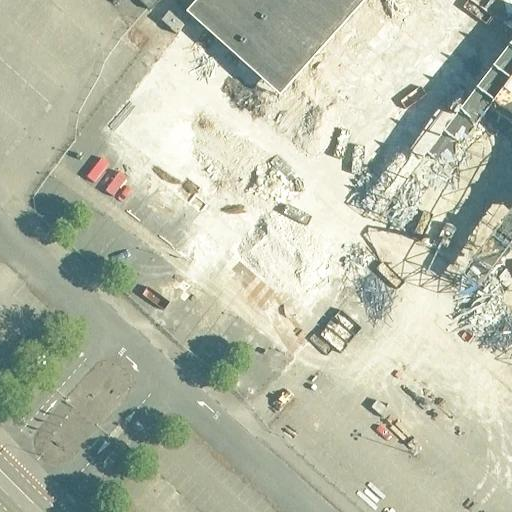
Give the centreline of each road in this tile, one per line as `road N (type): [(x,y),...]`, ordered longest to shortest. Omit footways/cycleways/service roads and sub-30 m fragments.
road 1 (unknown): [(22,130),(64,70),(0,10)]
road 2 (unknown): [(19,251),(22,130)]
